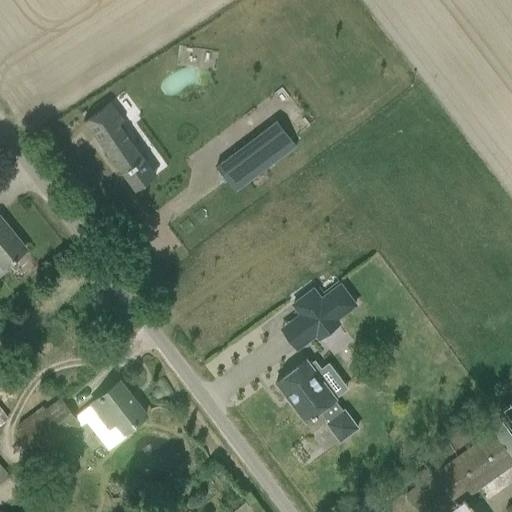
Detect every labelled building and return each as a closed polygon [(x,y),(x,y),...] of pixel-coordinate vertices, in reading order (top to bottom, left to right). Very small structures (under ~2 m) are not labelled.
[(110,102),(83,122),(134,191),(157,175),(120,125),(125,121),(110,102)] [(277,121),(234,153),(245,168),(252,179),(296,148),(291,141),(277,121)] [(0,274),(6,270),(3,266),(25,249),(0,219),(0,274)] [(339,323),(336,319),(355,304),(340,284),(321,299),(313,289),(293,304),(319,339),(339,323)] [(293,401),(291,403),(305,422),(312,417),(313,419),(317,415),(316,414),(320,411),(329,423),(327,424),(340,442),(358,429),(343,409),(341,410),(334,400),(336,399),(306,360),(278,381),(293,401)] [(80,413),(106,446),(146,415),(119,382),(103,394),(80,413)] [(17,431),(37,457),(80,426),(60,399),(17,431)] [(419,511),(444,511),(511,463),(511,457),(494,432),(407,494),(419,511)] [(310,458),(328,449),(321,435),(303,443),(310,458)]
